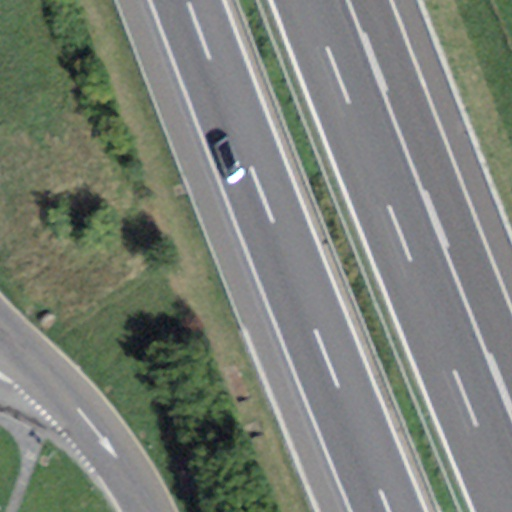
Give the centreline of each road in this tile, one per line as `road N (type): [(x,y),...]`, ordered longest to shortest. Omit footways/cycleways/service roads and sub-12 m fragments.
road 1 (motorway): [(183,0),(387,511)]
road 2 (motorway): [(505,511),(307,0)]
